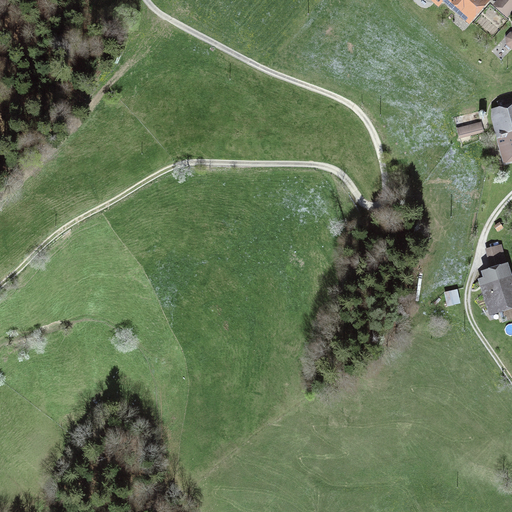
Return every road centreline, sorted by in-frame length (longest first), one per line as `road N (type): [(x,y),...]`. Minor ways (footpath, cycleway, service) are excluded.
road 1 (track): [(0,291),(63,234),(188,162),(326,166),(364,204),(382,201),(376,140),(352,106),(240,57),(146,0)]
road 2 (track): [(157,470),(153,373),(115,326),(89,319),(0,352)]
road 3 (track): [(511,380),(466,304),(486,227),(511,195)]
